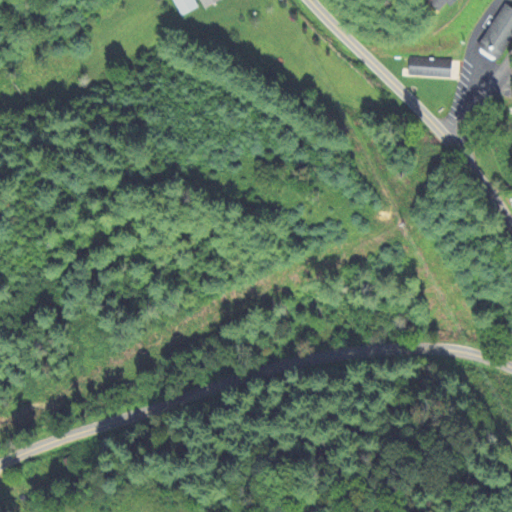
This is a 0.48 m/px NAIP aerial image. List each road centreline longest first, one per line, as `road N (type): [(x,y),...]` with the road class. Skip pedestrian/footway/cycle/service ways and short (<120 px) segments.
road 1 (residential): [(0,466),(176,400),(382,348),(459,351),(511,368)]
road 2 (tertiary): [(459,152),(308,0)]
